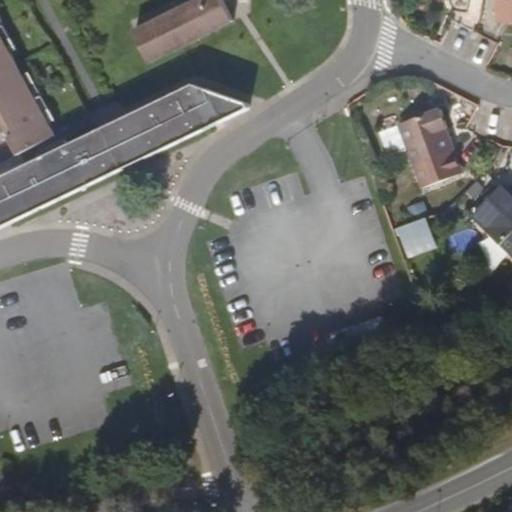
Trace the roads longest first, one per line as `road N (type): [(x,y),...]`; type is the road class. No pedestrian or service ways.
road 1 (residential): [(166,292),(165,255),(206,165),(322,85),(348,63),(361,36)]
road 2 (unknown): [(232,479),(63,499),(0,487)]
road 3 (residential): [(244,511),(166,292)]
road 4 (residential): [(166,292),(121,262),(76,246),(0,256)]
road 5 (residential): [(361,36),(511,99)]
